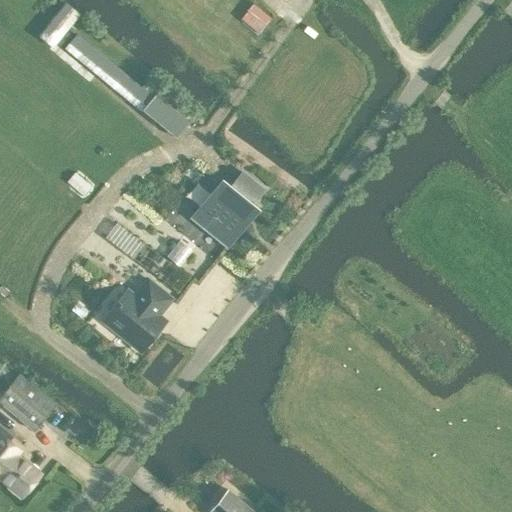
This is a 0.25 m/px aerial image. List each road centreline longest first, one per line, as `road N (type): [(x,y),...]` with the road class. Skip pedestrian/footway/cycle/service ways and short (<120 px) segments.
road 1 (unclassified): [(487,0),(80,511)]
road 2 (track): [(511,151),(402,59),(367,0)]
road 3 (track): [(308,0),(210,127)]
